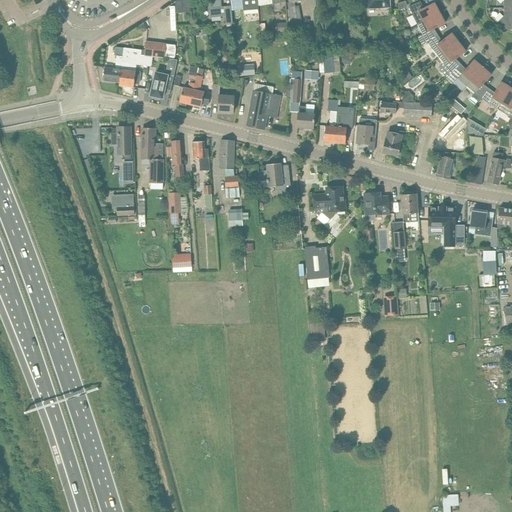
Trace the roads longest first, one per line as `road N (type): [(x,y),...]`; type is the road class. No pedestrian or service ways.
road 1 (unclassified): [(511,198),(83,102)]
road 2 (trunk): [(107,511),(0,203)]
road 3 (trunk): [(0,260),(85,511)]
